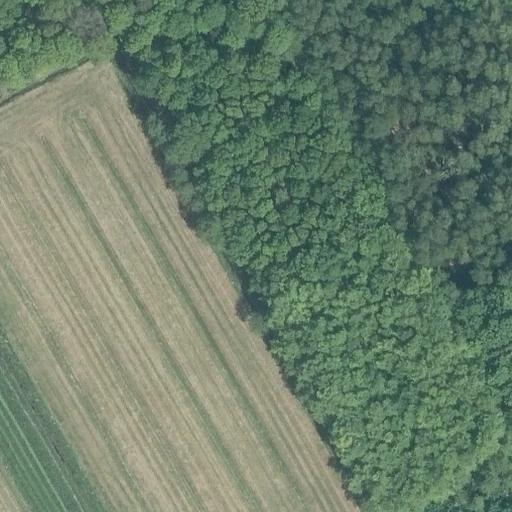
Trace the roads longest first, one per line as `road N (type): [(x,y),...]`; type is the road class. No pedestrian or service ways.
road 1 (track): [(511,445),(333,130),(298,89),(256,60),(187,39),(125,34)]
road 2 (track): [(106,0),(387,511)]
